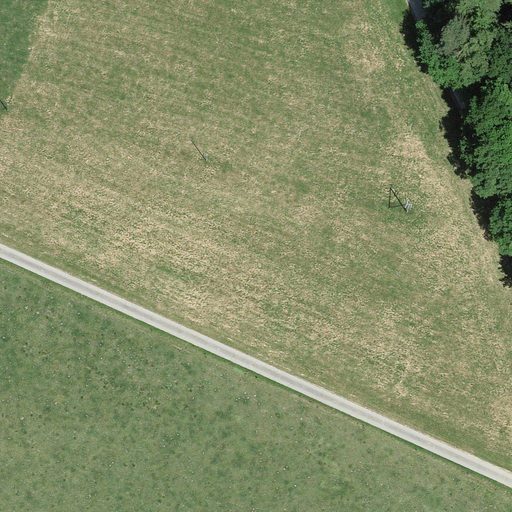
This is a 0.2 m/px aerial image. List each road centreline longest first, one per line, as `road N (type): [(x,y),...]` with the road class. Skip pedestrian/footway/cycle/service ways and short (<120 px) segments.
road 1 (track): [(511,482),(0,251)]
road 2 (track): [(511,226),(419,0)]
